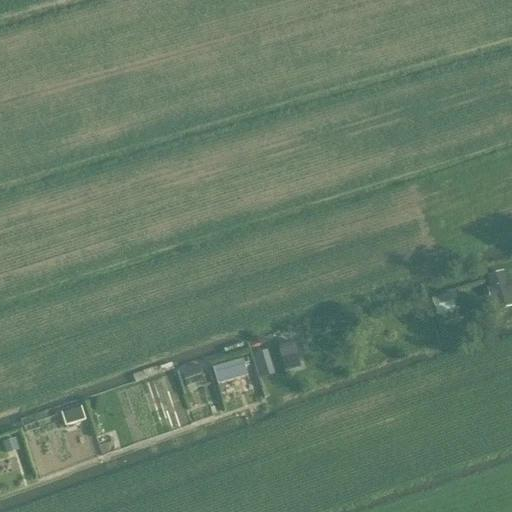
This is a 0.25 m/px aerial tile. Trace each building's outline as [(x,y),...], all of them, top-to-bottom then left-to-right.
[(451,294),(432,300),(438,317),(456,311),(451,294)] [(294,344),(278,348),(281,359),(297,355),(294,344)] [(242,361),(213,369),(218,385),(247,377),(242,361)] [(274,375),(272,365),(260,369),(263,379),(274,375)] [(199,367),(182,373),(187,387),(204,382),(199,367)] [(81,409),(62,415),(65,427),(85,421),(81,409)] [(15,440),(4,444),(7,454),(18,450),(15,440)]
